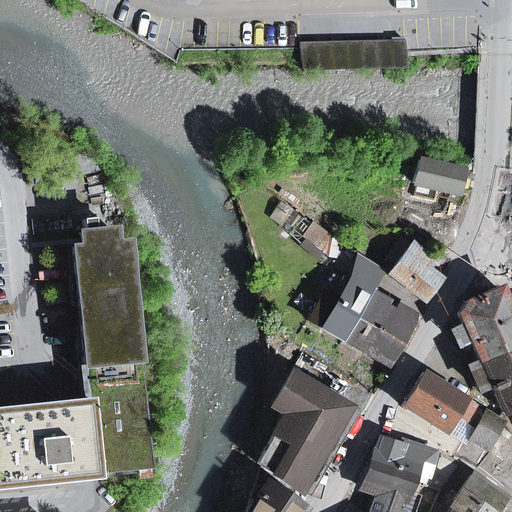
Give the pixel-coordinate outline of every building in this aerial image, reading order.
[(300,71),(405,69),(404,40),(299,42),(300,71)] [(417,160),(412,183),(459,193),(464,171),(417,160)] [(84,367),(88,401),(86,401),(87,405),(94,473),(94,475),(95,473),(136,469),(136,474),(148,472),(124,243),(113,244),(111,230),(92,232),(91,220),(82,221),(83,233),(79,233),(80,241),(80,247),(72,248),(84,367)] [(315,225),(306,236),(327,252),(330,237),(315,225)] [(381,269),(421,300),(438,278),(423,267),(429,258),(402,239),(381,269)] [(322,329),(323,327),(344,339),(371,291),(383,272),(356,256),(348,280),(351,282),(350,284),(330,273),(320,291),(323,293),(308,321),(322,329)] [(489,385),(501,413),(511,408),(511,321),(498,288),(464,302),(456,315),(461,325),(468,339),(477,361),(489,385)] [(385,363),(395,346),(402,350),(409,338),(416,326),(408,323),(413,314),(397,304),(392,313),(383,308),(388,300),(382,297),(371,291),(344,339),(385,363)] [(456,345),(468,339),(461,325),(450,330),(456,345)] [(477,391),(489,385),(477,361),(466,366),(477,391)] [(256,463),(300,492),(350,407),(291,373),(271,407),(283,414),(256,463)] [(453,416),(463,422),(473,406),(422,373),(401,406),(443,432),(453,416)] [(94,473),(87,405),(86,401),(85,401),(85,404),(73,405),(60,407),(60,404),(58,404),(58,407),(33,409),(33,407),(31,407),(31,410),(6,412),(6,410),(4,410),(4,412),(0,412),(0,484),(11,483),(11,486),(13,486),(13,483),(38,480),(39,483),(40,483),(40,480),(65,478),(66,480),(67,480),(67,477),(80,476),(92,475),(93,478),(95,477),(94,475),(94,473)] [(463,438),(469,441),(486,411),(473,406),(463,422),(453,416),(443,432),(461,443),(463,438)] [(300,492),(309,498),(358,412),(350,407),(300,492)] [(511,408),(501,413),(498,419),(504,423),(511,434),(511,408)] [(456,451),(480,464),(488,451),(504,423),(498,419),(486,411),(469,441),(463,438),(461,443),(456,451)] [(505,462),(511,451),(511,434),(504,423),(488,451),(505,462)] [(425,478),(428,479),(436,451),(415,445),(413,452),(408,451),(411,443),(400,440),(398,445),(379,438),(369,466),(412,480),(424,483),(425,478)] [(413,511),(419,495),(408,492),(412,480),(369,466),(361,488),(374,493),(367,511),(413,511)] [(470,479),(467,480),(459,490),(472,499),(481,486),(470,479)] [(294,511),(299,505),(266,483),(249,511),(294,511)] [(492,494),(481,486),(472,499),(483,507),(492,494)] [(447,508),(452,511),(489,511),(483,507),(472,499),(459,490),(447,508)] [(489,511),(498,511),(504,503),(492,494),(483,507),(489,511)]
